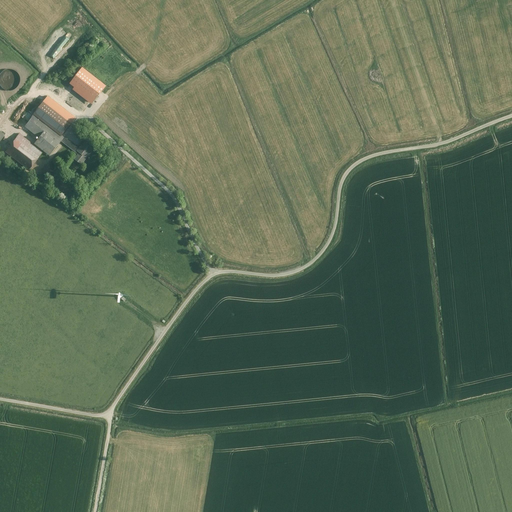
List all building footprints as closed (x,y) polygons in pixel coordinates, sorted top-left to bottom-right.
[(63,35),(55,47),(58,50),(52,58),(56,61),(73,38),(70,36),(68,38),(63,35)] [(1,87),(17,87),(17,70),(0,70),(1,87)] [(74,122),(47,101),(36,114),(63,136),(74,122)] [(64,143),(67,139),(63,136),(36,114),(24,128),(39,140),(34,146),(43,153),(51,160),(64,143)] [(34,146),(20,134),(6,151),(29,169),(43,153),(34,146)] [(95,150),(86,143),(81,150),(67,139),(64,143),(80,154),(76,160),(84,166),(95,150)]
